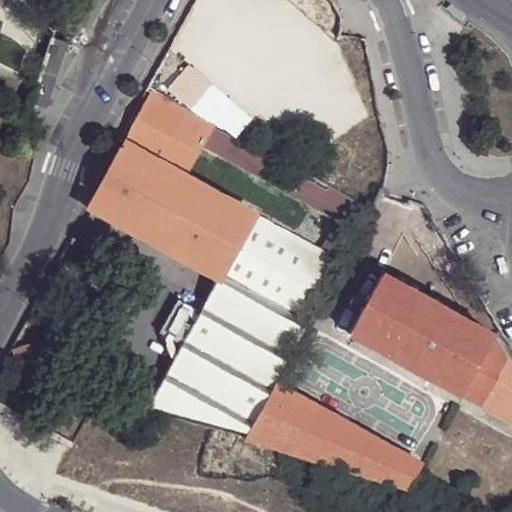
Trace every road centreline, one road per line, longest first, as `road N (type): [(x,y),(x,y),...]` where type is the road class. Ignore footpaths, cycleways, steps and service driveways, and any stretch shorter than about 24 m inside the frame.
road 1 (residential): [(153,0),(0,317)]
road 2 (residential): [(387,0),(427,150),(463,187),(511,198)]
road 3 (unknown): [(60,202),(144,251),(147,284),(133,330)]
